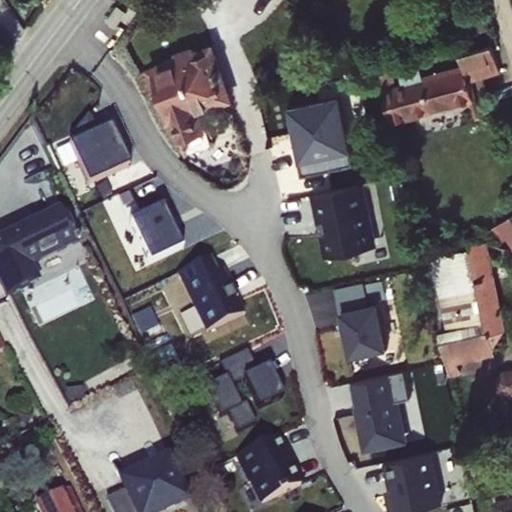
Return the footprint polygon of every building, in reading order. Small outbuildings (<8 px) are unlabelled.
[(385,55),(374,58),(394,121),(470,101),(465,81),(470,80),(498,72),(491,46),(476,50),(473,40),(454,43),(460,67),(420,78),(416,63),(395,69),(399,84),(392,85),(385,55)] [(198,109),(230,98),(211,48),(194,54),(192,48),(178,53),(180,59),(163,62),(153,69),(171,118),(174,117),(180,135),(204,127),(198,109)] [(465,81),(470,101),(475,99),(470,80),(465,81)] [(68,144),(87,185),(129,165),(110,124),(96,131),(87,113),(69,134),(73,142),(68,144)] [(361,180),(313,190),(320,220),(323,219),(330,252),(375,242),(361,180)] [(127,222),(148,264),(181,248),(160,205),(127,222)] [(511,214),(502,220),(511,237),(511,214)] [(80,242),(65,216),(29,234),(25,228),(0,239),(0,283),(7,298),(28,288),(20,272),(80,242)] [(475,236),(469,237),(479,280),(493,277),(485,240),(475,236)] [(469,237),(421,248),(451,375),(496,363),(493,350),(491,335),(494,334),(492,329),(504,326),(493,277),(479,280),(469,237)] [(209,257),(177,272),(206,331),(244,312),(222,267),(215,270),(209,257)] [(364,277),(335,284),(340,307),(342,307),(369,301),(364,277)] [(350,351),(367,347),(368,349),(387,345),(377,299),(369,301),(342,307),(348,331),(345,331),(350,351)] [(491,335),(493,350),(505,333),(504,326),(492,329),(494,334),(491,335)] [(206,385),(220,416),(228,412),(237,431),(256,422),(246,401),(241,403),(231,384),(244,378),(258,407),(284,395),(269,364),(258,370),(247,349),(219,362),(226,376),(206,385)] [(405,367),(352,378),(357,401),(361,400),(370,441),(403,434),(395,398),(412,394),(405,367)] [(511,368),(503,370),(507,393),(511,392),(511,368)] [(289,451),(280,434),(236,455),(250,482),(253,481),(263,502),(301,483),(286,453),(289,451)] [(432,448),(387,458),(391,475),(393,475),(396,485),(392,485),(389,491),(392,504),(398,508),(443,499),(432,448)] [(142,511),(181,511),(201,503),(178,454),(126,478),(142,511)] [(491,477),(494,470),(493,466),(484,460),(477,463),(474,470),(477,477),(484,480),(491,477)] [(67,490),(36,505),(40,511),(82,511),(77,501),(73,502),(67,490)] [(140,511),(130,491),(113,500),(119,511),(140,511)] [(502,511),(511,511),(511,503),(501,506),(502,511)]
